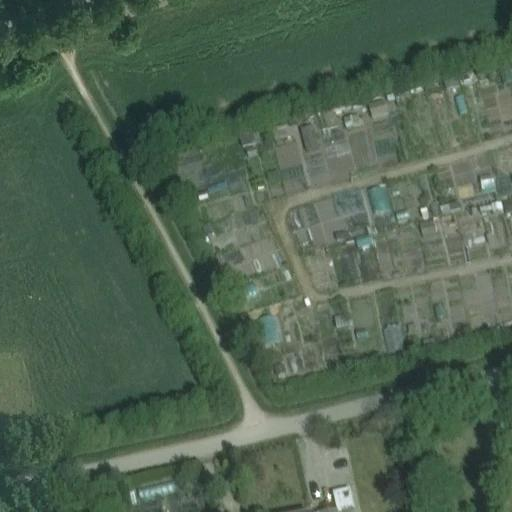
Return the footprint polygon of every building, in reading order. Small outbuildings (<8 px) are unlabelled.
[(383,201),(363,201),(362,236),(393,237),(393,223),(382,223),(383,201)] [(333,235),(333,222),(283,222),(283,252),(318,252),(318,235),(333,235)] [(311,299),(482,271),(480,256),(456,260),(455,251),(441,254),(442,260),(428,262),(427,254),(436,252),(432,233),(368,244),(370,259),(320,267),(323,282),(309,285),(311,299)] [(439,290),(448,334),(477,329),(476,323),(507,317),(499,278),(439,290)] [(413,317),(414,334),(426,333),(424,317),(413,317)] [(304,338),(314,334),(309,319),(298,323),(304,338)] [(329,329),(331,340),(347,338),(345,327),(329,329)] [(311,356),(297,359),(303,382),(317,379),(311,356)]
